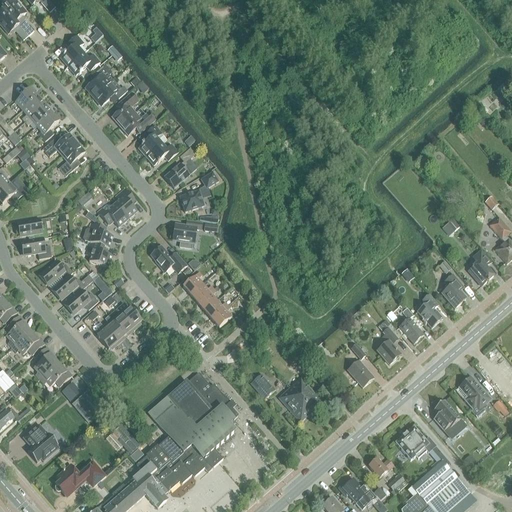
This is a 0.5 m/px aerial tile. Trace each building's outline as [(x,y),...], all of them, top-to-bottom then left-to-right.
[(11,0),(2,8),(5,11),(28,38),(34,33),(25,24),(20,20),(27,14),(14,0),(11,0)] [(26,0),(32,6),(38,1),(49,15),(55,10),(46,0),(26,0)] [(5,11),(0,15),(0,26),(8,36),(14,31),(17,34),(17,35),(23,42),(28,38),(5,11)] [(101,41),(103,38),(96,30),(93,33),(95,36),(91,40),(95,45),(101,41)] [(60,59),(68,69),(83,56),(78,51),(84,46),(77,38),(67,46),(71,51),(60,59)] [(112,48),(107,53),(111,58),(116,54),(112,48)] [(116,54),(111,58),(116,64),(121,59),(116,54)] [(83,56),(68,69),(76,78),(86,69),(90,73),(100,65),(93,56),(87,61),(83,56)] [(99,79),(87,90),(94,99),(110,85),(114,82),(109,77),(112,74),(105,66),(96,74),(99,79)] [(136,79),(131,84),(135,89),(140,84),(136,79)] [(110,85),(94,99),(102,107),(115,96),(119,101),(128,93),(124,88),(121,91),(114,82),(110,85)] [(142,84),(137,89),(143,96),(148,92),(142,84)] [(15,104),(23,112),(38,99),(30,91),(15,104)] [(112,120),(120,129),(135,115),(131,110),(138,103),(131,95),(119,106),(123,110),(112,120)] [(22,120),(25,124),(45,107),(38,99),(23,112),(26,117),(22,120)] [(33,124),(37,128),(52,115),(45,107),(25,124),(28,127),(33,124)] [(135,115),(120,129),(128,138),(139,128),(143,133),(155,122),(148,114),(146,116),(141,111),(135,115)] [(168,114),(164,118),(169,123),(173,119),(168,114)] [(52,115),(37,128),(41,133),(38,136),(45,144),(54,136),(50,132),(59,124),(52,115)] [(3,130),(10,138),(14,134),(7,126),(3,130)] [(139,149),(139,150),(146,159),(161,146),(167,141),(162,136),(155,128),(145,136),(149,141),(139,149)] [(14,134),(10,138),(8,139),(15,148),(21,142),(14,134)] [(58,152),(62,158),(78,145),(70,136),(59,145),(55,141),(43,151),(50,159),(58,152)] [(78,145),(62,158),(67,164),(59,170),(66,178),(78,168),(75,163),(85,154),(78,145)] [(161,146),(146,159),(154,168),(165,159),(168,163),(178,155),(171,147),(166,151),(161,146)] [(8,156),(5,159),(9,163),(12,160),(16,157),(20,154),(17,150),(16,149),(8,156)] [(165,180),(174,191),(189,177),(183,171),(188,166),(187,164),(196,157),(190,150),(180,159),(183,164),(180,167),(165,180)] [(30,158),(24,151),(23,151),(20,154),(16,157),(22,164),(30,158)] [(35,164),(31,159),(27,162),(31,168),(35,164)] [(35,172),(31,167),(26,171),(30,176),(35,172)] [(0,193),(10,185),(6,180),(9,177),(2,169),(0,171),(0,193)] [(198,193),(180,199),(185,214),(204,208),(202,201),(211,197),(208,189),(218,183),(213,175),(201,181),(205,187),(198,192),(198,193)] [(10,185),(0,193),(0,203),(2,206),(11,199),(15,204),(25,195),(17,187),(14,189),(10,185)] [(119,202),(115,206),(128,221),(137,213),(131,206),(136,202),(125,190),(115,198),(119,202)] [(485,205),(491,213),(498,207),(491,200),(485,205)] [(102,210),(97,214),(108,226),(113,222),(118,229),(125,223),(128,221),(115,206),(112,208),(106,206),(102,210)] [(40,221),(20,225),(22,238),(35,236),(36,242),(43,240),(43,241),(48,240),(45,221),(40,221)] [(452,221),(442,230),(449,238),(459,229),(452,221)] [(503,245),(498,249),(494,253),(506,266),(511,260),(511,245),(506,238),(511,234),(499,221),(489,229),(503,245)] [(179,249),(192,251),(195,230),(201,231),(201,225),(188,223),(187,229),(177,228),(175,242),(180,242),(179,249)] [(90,244),(106,249),(109,251),(113,239),(105,236),(106,230),(91,225),(89,230),(89,229),(86,230),(83,240),(85,242),(90,244)] [(205,226),(204,233),(216,235),(217,228),(205,226)] [(43,240),(36,242),(23,244),(25,257),(38,255),(39,261),(52,259),(50,247),(45,248),(43,241),(43,240)] [(70,240),(63,242),(67,254),(73,252),(70,240)] [(106,249),(90,244),(86,256),(91,258),(89,263),(108,270),(112,258),(104,255),(106,249)] [(151,258),(165,274),(172,269),(178,276),(187,268),(176,255),(171,259),(162,248),(151,258)] [(75,251),(70,255),(74,260),(79,256),(75,251)] [(484,269),(489,265),(480,254),(472,260),(477,266),(468,273),(481,288),(486,284),(488,284),(488,282),(492,279),(484,269)] [(56,263),(41,277),(49,287),(59,278),(63,283),(69,277),(69,278),(73,275),(65,266),(61,269),(56,263)] [(194,273),(201,267),(197,263),(192,263),(188,266),(194,273)] [(445,263),(439,268),(446,276),(451,271),(445,263)] [(189,270),(183,275),(186,279),(192,274),(189,270)] [(403,276),(409,284),(414,279),(407,272),(403,276)] [(63,283),(53,291),(62,301),(72,293),(76,297),(82,292),(94,282),(98,278),(94,273),(89,277),(81,284),(78,280),(74,283),(69,278),(69,277),(63,283)] [(183,288),(190,297),(203,286),(199,280),(202,277),(199,274),(183,288)] [(462,287),(456,279),(454,277),(445,284),(449,289),(443,295),(455,310),(466,301),(460,294),(457,291),(462,287)] [(190,297),(198,305),(214,291),(211,288),(208,291),(203,286),(190,297)] [(107,288),(101,293),(107,299),(112,295),(107,288)] [(198,305),(205,313),(217,302),(213,297),(216,294),(214,291),(198,305)] [(82,292),(76,297),(66,306),(75,316),(85,307),(89,312),(99,304),(91,295),(87,298),(82,292)] [(430,296),(423,302),(426,306),(418,313),(432,330),(442,321),(434,311),(439,307),(430,296)] [(3,302),(0,304),(0,320),(1,320),(5,325),(17,315),(12,309),(11,311),(3,302)] [(205,313),(212,321),(228,307),(225,304),(222,307),(217,302),(205,313)] [(120,307),(116,311),(135,332),(139,328),(137,326),(142,323),(130,309),(128,310),(127,309),(124,312),(120,307)] [(228,307),(212,321),(219,330),(232,319),(227,313),(230,310),(228,307)] [(403,314),(409,321),(410,321),(413,318),(407,310),(403,314)] [(116,311),(108,318),(125,337),(129,334),(131,335),(135,332),(116,311)] [(8,345),(12,349),(31,334),(23,325),(24,323),(20,318),(8,329),(12,333),(7,337),(11,342),(8,345)] [(108,325),(104,329),(118,346),(122,342),(121,341),(125,337),(108,318),(105,321),(108,325)] [(399,329),(396,332),(400,338),(404,335),(407,339),(413,345),(412,346),(413,346),(423,337),(424,337),(423,336),(410,321),(409,321),(399,329)] [(118,346),(104,329),(100,325),(97,328),(100,332),(97,335),(98,336),(97,338),(109,351),(113,348),(114,349),(118,346)] [(392,328),(388,331),(397,342),(401,339),(400,338),(396,332),(392,328)] [(397,342),(388,331),(383,335),(385,338),(382,340),(387,345),(377,354),(389,367),(400,358),(391,347),(397,342)] [(31,334),(12,349),(17,354),(20,352),(24,356),(28,352),(32,357),(44,347),(40,341),(38,343),(31,334)] [(6,345),(1,349),(5,354),(10,350),(6,345)] [(356,347),(351,351),(360,362),(365,357),(360,352),(356,347)] [(36,376),(40,381),(58,365),(50,356),(52,355),(47,350),(35,360),(39,365),(35,369),(39,374),(36,376)] [(373,380),(359,363),(347,373),(362,390),(373,380)] [(58,365),(40,381),(44,386),(47,383),(51,388),(56,384),(60,389),(72,378),(67,373),(66,374),(58,365)] [(0,375),(0,388),(5,394),(6,395),(15,387),(2,373),(0,375)] [(96,510),(94,511),(126,511),(145,496),(158,511),(168,502),(164,498),(168,494),(179,485),(181,487),(191,478),(193,480),(204,471),(208,475),(211,472),(221,463),(223,461),(222,460),(214,451),(221,445),(229,438),(235,433),(229,426),(238,418),(231,409),(234,407),(221,394),(214,386),(211,388),(199,375),(188,384),(187,383),(183,387),(168,399),(167,398),(151,412),(152,413),(149,415),(169,439),(158,448),(157,447),(146,457),(147,458),(136,467),(141,473),(124,487),(123,486),(112,496),(113,497),(102,506),(101,506),(101,507),(96,511),(96,510)] [(251,386),(264,401),(275,392),(261,376),(251,386)] [(458,389),(455,392),(464,401),(473,411),(471,413),(476,418),(488,408),(487,406),(491,402),(470,378),(458,389)] [(301,379),(289,389),(312,414),(323,403),(301,379)] [(20,388),(18,390),(23,396),(28,392),(23,386),(20,388)] [(312,414),(289,389),(278,399),(300,424),(312,414)] [(87,393),(78,401),(93,420),(103,412),(87,393)] [(438,416),(432,421),(433,422),(433,421),(443,432),(442,433),(443,434),(444,433),(451,441),(456,437),(450,430),(461,421),(460,420),(459,420),(456,416),(444,403),(444,402),(433,412),(434,412),(438,416)] [(498,402),(493,407),(499,413),(500,412),(504,409),(498,402)] [(0,417),(0,431),(14,419),(15,421),(20,427),(32,416),(27,410),(18,418),(10,410),(8,412),(7,411),(0,417)] [(33,449),(28,454),(37,465),(41,461),(43,463),(59,450),(57,447),(58,447),(49,436),(48,437),(39,427),(23,440),(30,448),(31,447),(33,449)] [(118,429),(112,435),(123,447),(131,455),(137,450),(118,429)] [(403,438),(402,437),(402,438),(395,445),(410,462),(424,450),(429,456),(436,450),(437,448),(429,439),(425,443),(413,429),(406,435),(405,434),(405,435),(405,436),(403,438)] [(151,439),(138,450),(142,455),(155,444),(151,439)] [(436,450),(432,453),(442,463),(446,469),(450,466),(436,450)] [(130,458),(135,464),(143,457),(137,451),(130,458)] [(471,456),(465,461),(471,468),(477,463),(471,456)] [(386,460),(387,462),(382,466),(376,461),(368,468),(378,480),(387,473),(387,472),(392,468),(394,469),(386,459),(386,460)] [(78,476),(79,477),(76,479),(67,469),(64,472),(63,471),(62,472),(63,473),(60,476),(63,480),(56,486),(55,487),(55,488),(54,489),(54,490),(54,491),(55,492),(56,493),(56,494),(57,494),(58,494),(59,494),(61,494),(62,493),(65,497),(66,497),(67,498),(68,498),(69,497),(87,481),(94,489),(94,488),(98,485),(106,478),(93,463),(78,476)] [(407,507),(402,511),(401,511),(463,511),(475,502),(469,495),(456,479),(446,469),(442,463),(433,471),(408,493),(413,499),(406,505),(407,507)] [(393,492),(391,494),(394,498),(408,486),(400,477),(389,487),(393,492)] [(349,481),(338,490),(340,492),(347,499),(349,497),(362,511),(376,499),(373,495),(364,485),(361,488),(354,480),(352,482),(351,480),(349,482),(349,481)] [(380,489),(373,495),(376,499),(380,503),(387,497),(380,489)] [(88,500),(95,508),(102,501),(95,493),(88,500)] [(341,511),(331,500),(322,508),(325,511),(341,511)]
